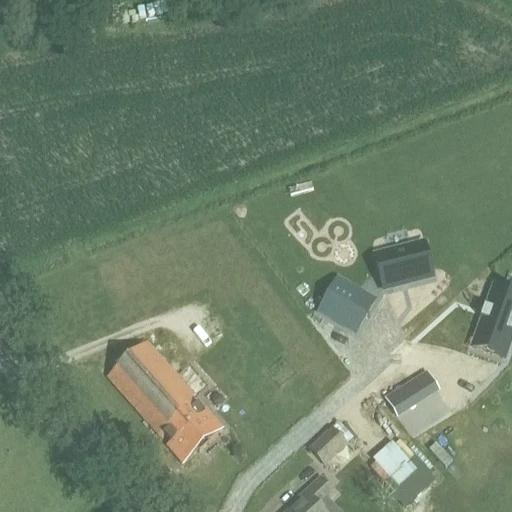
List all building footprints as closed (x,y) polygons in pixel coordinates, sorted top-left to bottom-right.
[(439,214),(506,191),(496,161),(420,186),(425,200),(433,197),(439,214)] [(380,264),(382,299),(432,294),(430,259),(380,264)] [(337,280),(315,309),(349,338),(370,309),(337,280)] [(159,301),(166,316),(209,295),(202,281),(159,301)] [(511,295),(494,289),(475,341),(507,352),(511,337),(511,295)] [(184,465),(223,430),(148,345),(108,380),(161,439),(164,436),(170,443),(167,446),(184,465)] [(437,391),(426,374),(416,380),(427,398),(437,391)] [(511,511),(511,389),(510,387),(491,403),(493,406),(478,418),(482,423),(474,429),(484,440),(479,445),(479,446),(463,460),(450,446),(408,481),(433,511),(511,511)] [(348,446),(331,428),(308,448),(325,468),(348,446)] [(322,511),(320,510),(336,495),(322,479),(299,499),(302,502),(290,511),(322,511)]
